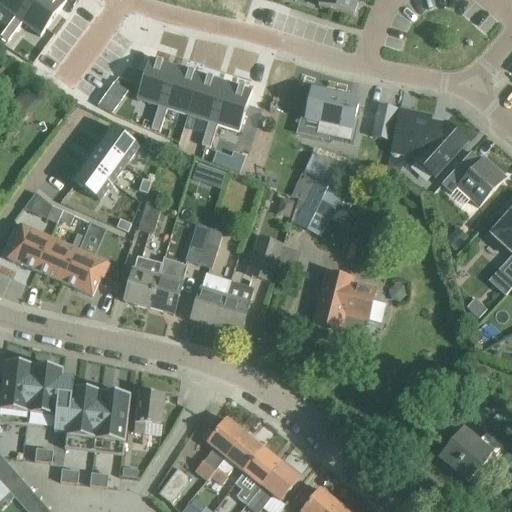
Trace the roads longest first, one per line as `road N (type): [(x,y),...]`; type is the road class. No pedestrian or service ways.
road 1 (residential): [(414,511),(234,365),(0,303)]
road 2 (residential): [(364,68),(133,0)]
